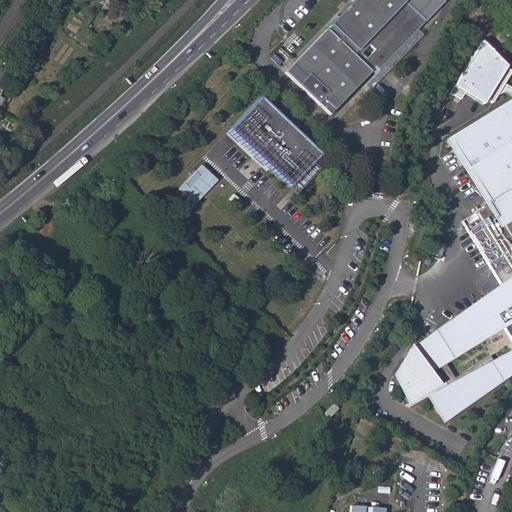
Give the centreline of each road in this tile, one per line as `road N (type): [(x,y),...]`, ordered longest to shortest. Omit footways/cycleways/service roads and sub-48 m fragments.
road 1 (residential): [(214,448),(276,426),(317,392),(382,304),(401,246),(403,224),(368,203),(338,281),(305,334),(236,393),(220,419)]
road 2 (secondary): [(232,0),(0,214)]
road 3 (unknown): [(389,282),(431,289),(450,280),(454,210),(473,194)]
